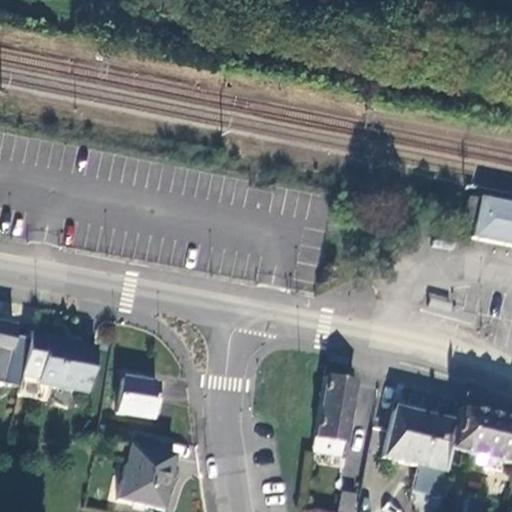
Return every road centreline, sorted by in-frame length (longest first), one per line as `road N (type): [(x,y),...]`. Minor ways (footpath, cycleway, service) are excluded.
road 1 (tertiary): [(222,309),(431,351),(511,379)]
road 2 (tertiary): [(0,266),(222,309)]
road 3 (residential): [(222,309),(221,390),(237,511)]
